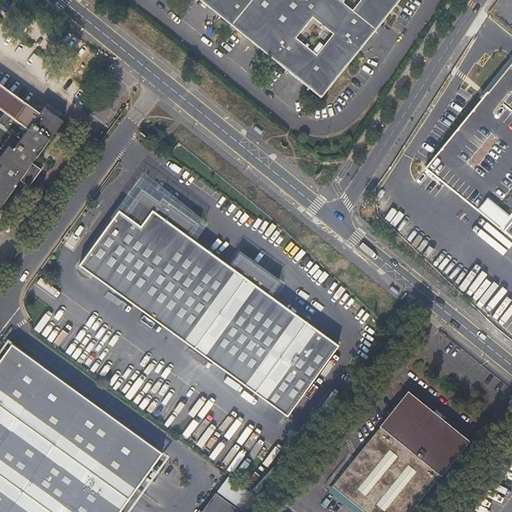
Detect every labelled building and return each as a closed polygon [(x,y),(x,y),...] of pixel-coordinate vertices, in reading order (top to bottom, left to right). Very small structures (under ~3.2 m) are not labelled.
[(198,0),(319,98),(397,0),(198,0)] [(39,113),(0,85),(0,110),(27,130),(21,138),(12,132),(0,148),(0,208),(16,185),(15,184),(19,179),(28,186),(42,166),(37,162),(35,165),(31,162),(34,158),(36,158),(62,121),(43,107),(39,113)] [(511,238),(511,109),(489,91),(426,169),(511,238)] [(142,179),(118,212),(122,215),(141,189),(159,202),(161,198),(199,225),(189,239),(193,242),(205,225),(142,179)] [(118,212),(78,266),(286,417),(337,346),(268,297),(278,283),(239,255),(229,268),(193,242),(189,239),(199,225),(161,198),(159,202),(141,189),(122,215),(118,212)] [(118,511),(161,454),(10,345),(0,358),(0,511),(118,511)] [(363,511),(362,511),(410,511),(468,442),(408,393),(333,487),(334,487),(363,511)] [(331,491),(357,511),(362,511),(363,511),(334,487),(331,491)] [(237,511),(239,510),(214,493),(200,511),(237,511)]
